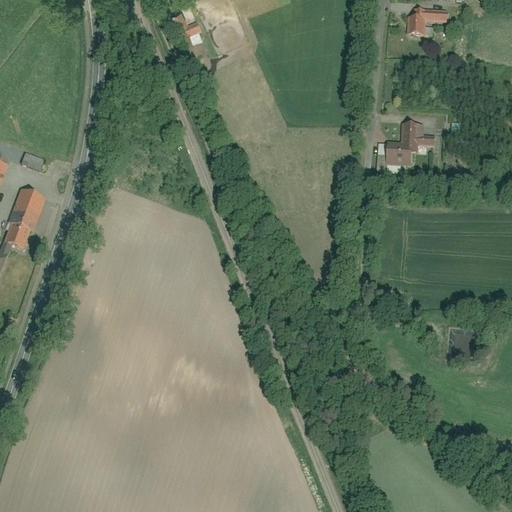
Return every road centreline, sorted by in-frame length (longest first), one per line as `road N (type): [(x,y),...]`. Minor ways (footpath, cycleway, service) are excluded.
road 1 (track): [(511,495),(344,366),(381,0)]
road 2 (secondary): [(0,422),(87,152),(98,69),(93,0)]
